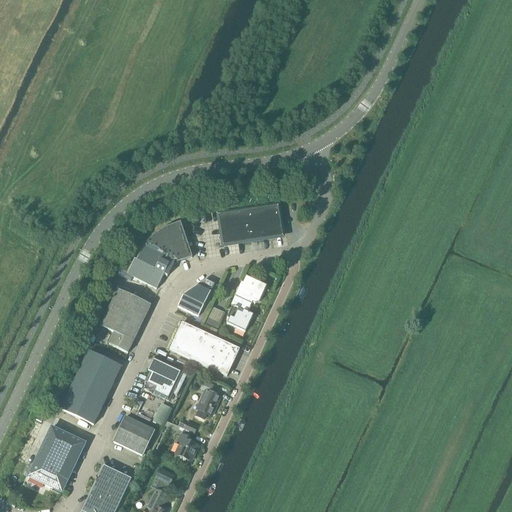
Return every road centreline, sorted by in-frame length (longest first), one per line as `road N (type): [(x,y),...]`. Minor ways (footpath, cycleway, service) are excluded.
road 1 (secondary): [(0,433),(76,275),(120,211),(190,172),(252,166),(310,147)]
road 2 (unclassified): [(64,511),(176,284),(200,265),(294,249)]
road 3 (unclassified): [(178,511),(293,270),(294,249)]
road 4 (secondary): [(310,147),(352,117),(416,0)]
